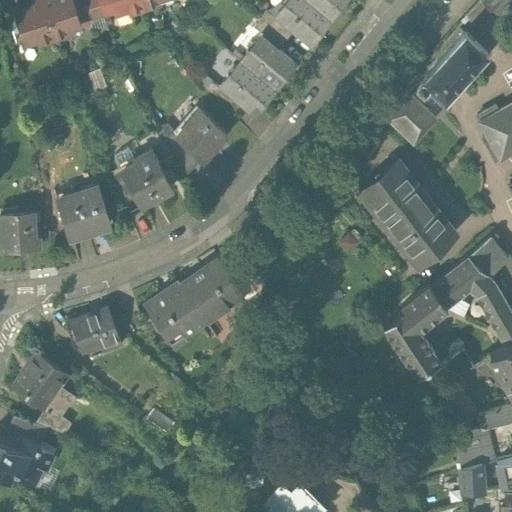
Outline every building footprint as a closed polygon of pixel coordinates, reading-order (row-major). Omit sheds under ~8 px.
[(164,0),(140,0),(134,2),(146,40),(162,35),(160,31),(173,27),(165,0),(164,0)] [(177,0),(165,0),(173,27),(185,23),(177,0)] [(321,0),(315,0),(298,22),(332,50),(352,25),(336,13),(321,0)] [(321,0),(336,13),(344,3),(340,0),(321,0)] [(110,23),(117,45),(130,41),(131,45),(146,40),(134,2),(119,7),(106,11),(110,23)] [(511,26),(504,18),(487,35),(496,43),(511,27),(511,26)] [(57,21),(41,26),(43,31),(59,26),(57,21)] [(59,26),(43,31),(55,69),(70,64),(69,60),(83,56),(75,34),(71,22),(59,26)] [(277,48),(295,63),(311,75),(332,50),(298,22),(277,48)] [(99,27),(105,49),(117,45),(110,23),(99,27)] [(41,26),(27,30),(29,36),(43,31),(41,26)] [(87,30),(94,52),(105,49),(99,27),(87,30)] [(75,34),(83,56),(91,59),(94,52),(87,30),(75,34)] [(55,69),(43,31),(29,36),(14,41),(26,74),(39,70),(40,74),(55,69)] [(262,50),(288,71),(295,63),(277,48),(269,41),(262,50)] [(264,64),(262,66),(280,81),(288,71),(262,50),(256,57),(264,64)] [(398,125),(387,136),(393,142),(391,145),(416,168),(439,144),(435,141),(446,129),(448,131),(492,83),(469,62),(405,131),(398,125)] [(242,90),(276,117),(296,93),(280,81),(262,66),(242,90)] [(242,90),(223,114),(244,132),(257,142),(276,117),(242,90)] [(213,110),(208,117),(234,144),(244,132),(223,114),(221,117),(213,110)] [(498,135),(481,145),(491,164),(486,166),(494,181),(499,178),(504,187),(511,182),(511,133),(501,139),(498,135)] [(178,159),(178,160),(201,182),(203,184),(227,159),(202,135),(178,159)] [(178,159),(169,150),(160,159),(162,163),(188,197),(201,182),(178,160),(178,159)] [(370,155),(336,198),(348,208),(383,165),(370,155)] [(129,171),(115,179),(122,193),(140,227),(173,211),(152,172),(151,173),(151,174),(136,182),(135,181),(134,181),(129,171)] [(397,183),(362,211),(386,241),(382,244),(399,265),(402,262),(422,287),(458,259),(432,227),(434,225),(425,214),(423,216),(397,183)] [(122,193),(109,200),(126,235),(140,227),(122,193)] [(82,213),(57,221),(69,260),(91,254),(90,250),(110,244),(98,205),(81,211),(82,213)] [(33,229),(0,231),(0,245),(2,267),(17,266),(17,267),(40,266),(39,255),(35,255),(33,229)] [(266,252),(258,243),(240,258),(247,267),(266,252)] [(473,314),(492,299),(511,284),(494,263),(470,280),(436,306),(432,309),(449,332),(473,314)] [(219,279),(202,291),(201,291),(201,293),(200,294),(200,296),(185,306),(183,303),(181,304),(208,344),(246,319),(243,315),(229,295),(219,279)] [(248,282),(229,295),(243,315),(262,302),(248,282)] [(502,352),(511,346),(511,329),(497,304),(492,299),(473,314),(480,319),(498,350),(502,352)] [(208,344),(181,304),(165,315),(163,312),(144,325),(167,359),(179,351),(185,360),(208,344)] [(449,332),(432,309),(430,306),(403,327),(405,330),(385,348),(419,399),(442,383),(422,353),(449,332)] [(108,328),(71,342),(82,373),(102,366),(104,371),(121,365),(108,328)] [(499,354),(508,369),(511,366),(511,346),(502,352),(499,354)] [(492,378),(510,410),(511,408),(511,366),(508,369),(492,378)] [(68,395),(37,373),(13,407),(44,429),(50,433),(52,432),(66,411),(60,406),(68,395)] [(479,439),(476,439),(455,397),(432,408),(457,458),(482,445),(479,439)] [(511,408),(510,410),(511,412),(511,428),(479,439),(482,445),(484,451),(488,449),(511,443),(511,408)] [(38,440),(62,452),(69,443),(52,432),(50,433),(44,429),(38,440)] [(511,443),(488,449),(493,471),(511,466),(511,443)] [(0,444),(0,466),(6,470),(0,483),(0,485),(15,493),(33,501),(40,485),(47,488),(54,473),(38,465),(40,463),(0,444)] [(493,476),(495,483),(506,480),(511,478),(511,473),(503,476),(502,474),(493,476)] [(507,494),(506,480),(495,483),(463,490),(464,511),(485,511),(484,500),(507,494)] [(0,485),(0,501),(9,506),(15,493),(0,485)] [(318,511),(320,510),(299,490),(290,499),(282,491),(262,511),(263,511),(318,511)]
